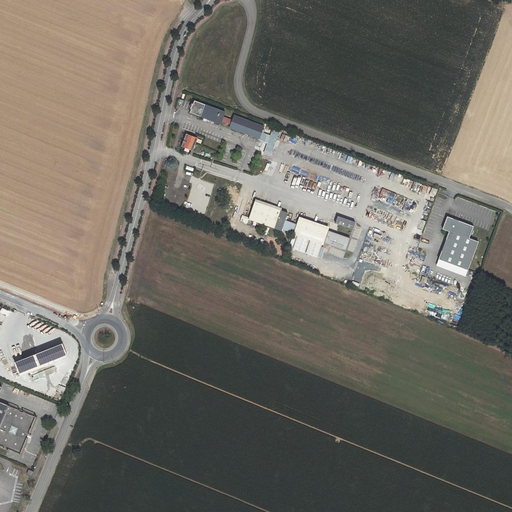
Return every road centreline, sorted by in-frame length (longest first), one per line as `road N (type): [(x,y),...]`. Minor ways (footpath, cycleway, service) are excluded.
road 1 (unclassified): [(247,0),(252,21),(238,79),(253,110),(511,208)]
road 2 (tertiary): [(115,291),(173,53),(208,0)]
road 3 (tertiary): [(81,387),(28,511)]
road 4 (unknown): [(0,370),(26,385),(59,376),(72,354),(56,332)]
